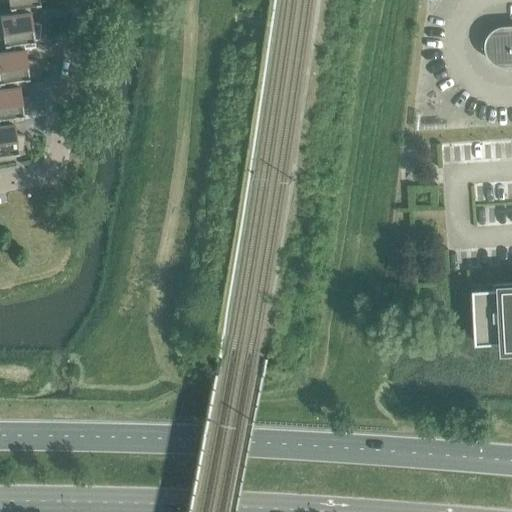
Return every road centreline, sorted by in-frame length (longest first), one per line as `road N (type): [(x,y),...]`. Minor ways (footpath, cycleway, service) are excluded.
road 1 (secondary): [(511,461),(0,435)]
road 2 (secondary): [(0,503),(303,511)]
road 3 (residential): [(0,181),(26,176),(59,146),(79,0)]
